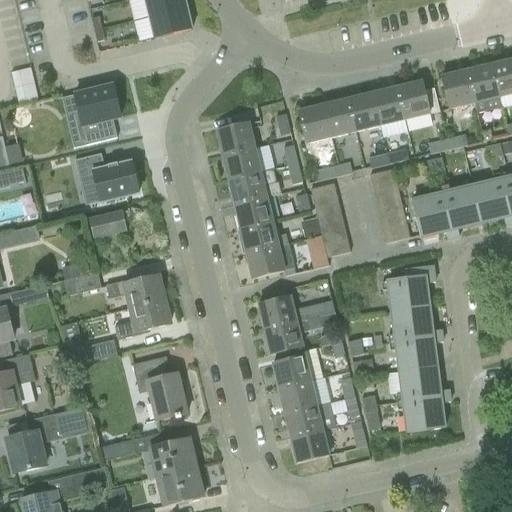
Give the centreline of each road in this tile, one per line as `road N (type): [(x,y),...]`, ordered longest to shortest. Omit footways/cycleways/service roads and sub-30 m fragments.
road 1 (unclassified): [(272,491),(251,462),(173,144),(182,107),(244,36)]
road 2 (residential): [(500,27),(347,64),(310,62),(244,36)]
road 3 (unclassified): [(475,456),(456,271),(479,254),(511,251)]
road 4 (unclassified): [(272,491),(315,495),(475,456)]
